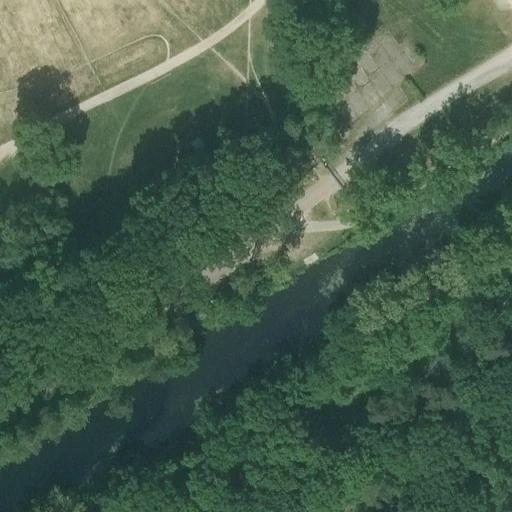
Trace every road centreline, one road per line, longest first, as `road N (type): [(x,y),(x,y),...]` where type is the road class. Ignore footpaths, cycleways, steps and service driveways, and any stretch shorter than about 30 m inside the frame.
road 1 (unclassified): [(0,407),(272,229)]
road 2 (track): [(0,152),(163,67)]
